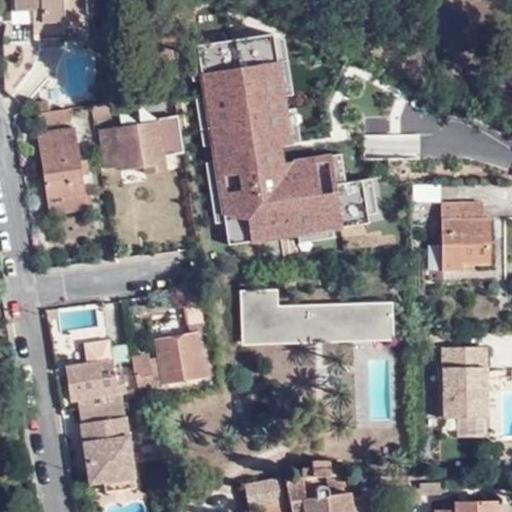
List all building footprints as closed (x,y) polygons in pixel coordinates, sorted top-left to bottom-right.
[(40,21),(62,20),(84,18),(83,0),(14,0),(15,10),(31,9),(38,8),(40,21)] [(63,36),(62,20),(40,21),(38,8),(31,9),(34,37),(63,36)] [(282,33),(194,48),(195,57),(190,58),(194,81),(202,80),(205,98),(197,100),(204,146),(212,145),(214,160),(205,161),(215,226),(226,225),(230,245),(383,220),(376,177),(349,181),(344,152),(285,162),(282,143),(301,140),(296,110),(288,111),(285,96),(292,94),(282,33)] [(91,115),(107,113),(105,102),(89,104),(91,115)] [(71,107),(37,111),(38,121),(72,118),(71,107)] [(181,152),(176,114),(156,117),(157,120),(98,128),(102,155),(117,153),(119,168),(142,165),(144,172),(164,169),(162,154),(181,152)] [(38,131),(48,199),(84,194),(73,128),(38,131)] [(511,203),(511,183),(506,183),(503,202),(511,203)] [(84,194),(48,199),(50,213),(86,208),(84,194)] [(439,200),(439,270),(468,270),(467,262),(486,262),(486,217),(480,218),(480,199),(439,200)] [(427,268),(438,268),(438,243),(427,243),(427,268)] [(214,373),(201,299),(183,301),(188,325),(196,324),(197,333),(157,339),(164,381),(214,373)] [(309,338),(310,314),(297,313),(298,309),(275,309),(275,303),(256,302),(255,336),(309,338)] [(85,344),(88,364),(113,360),(110,341),(85,344)] [(435,365),(435,416),(465,416),(465,409),(483,409),(483,364),(476,365),(477,347),(449,348),(449,365),(435,365)] [(149,354),(131,356),(138,397),(148,396),(154,395),(152,383),(146,383),(146,375),(151,374),(149,354)] [(113,360),(88,364),(66,367),(71,399),(126,392),(124,376),(116,376),(113,360)] [(125,400),(80,406),(94,482),(107,480),(137,476),(134,459),(125,400)] [(137,476),(107,480),(110,491),(146,484),(142,458),(134,459),(137,476)] [(303,476),(341,475),(340,466),(331,466),(331,460),(312,460),(312,466),(302,466),(303,476)] [(412,483),(411,474),(390,475),(390,483),(412,483)] [(390,483),(390,475),(373,475),(374,487),(391,487),(390,483)] [(291,511),(372,511),(370,497),(345,500),(345,493),(331,495),(328,489),(323,488),(320,488),(317,492),(318,497),(305,498),(303,476),(285,476),(291,511)] [(283,501),(279,478),(246,485),(251,508),(283,501)] [(497,511),(497,501),(457,501),(457,508),(437,508),(437,511),(497,511)]
